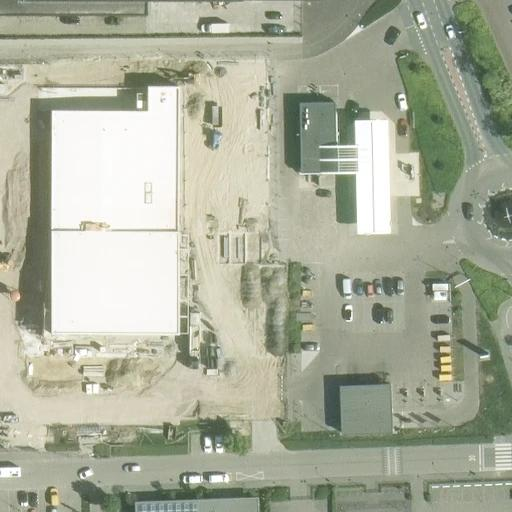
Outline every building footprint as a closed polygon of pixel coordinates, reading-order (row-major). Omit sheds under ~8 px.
[(0,0),(0,15),(146,14),(146,0),(318,0),(317,0),(0,0)] [(176,63),(51,64),(51,150),(121,150),(121,176),(184,176),(185,231),(217,231),(218,264),(203,264),(203,271),(203,273),(202,276),(202,279),(203,293),(203,314),(203,344),(203,345),(203,351),(242,350),(242,347),(252,347),(252,350),(290,350),(290,313),(287,312),(287,301),(290,301),(289,264),(265,264),(264,231),(271,231),(269,60),(184,60),(184,65),(176,65),(176,63)] [(334,102),(298,103),(300,174),(336,173),(335,150),(334,102)] [(385,126),(352,125),(353,151),(335,150),(336,173),(336,179),(353,178),(354,239),(388,238),(385,126)] [(343,386),(344,414),(345,425),(345,434),(395,432),(394,423),(393,384),(343,386)] [(158,511),(255,511),(255,498),(254,498),(242,499),(207,500),(160,502),(158,502),(158,511)]
